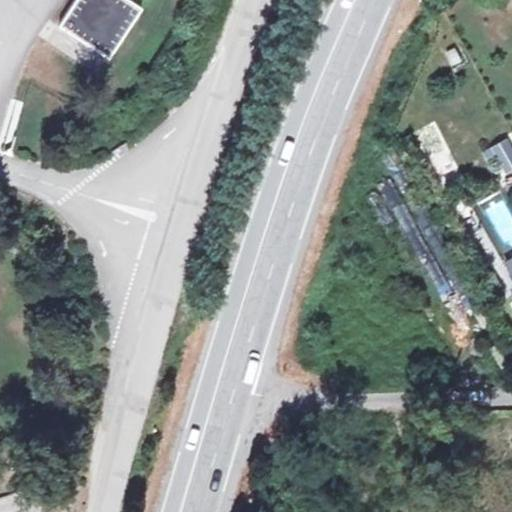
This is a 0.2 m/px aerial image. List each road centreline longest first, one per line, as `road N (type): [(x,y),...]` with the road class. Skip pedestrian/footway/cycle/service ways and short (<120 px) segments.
road 1 (unclassified): [(248,0),(179,220),(106,511)]
road 2 (primary): [(364,0),(318,108),(227,387)]
road 3 (residential): [(227,387),(511,405)]
road 4 (primary): [(227,387),(190,511)]
